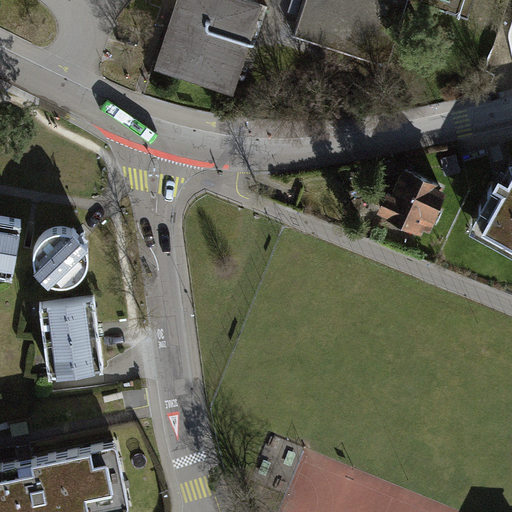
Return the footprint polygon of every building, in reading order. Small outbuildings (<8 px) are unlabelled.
[(266,5),(249,0),(180,0),(160,61),(238,87),(266,5)] [(304,0),(293,34),(389,65),(410,0),(304,0)] [(471,0),(429,0),(468,12),(471,0)] [(498,172),(473,219),(511,241),(511,157),(510,158),(511,166),(511,170),(509,177),(498,172)] [(444,187),(407,168),(385,213),(422,232),(444,187)] [(0,270),(18,273),(27,221),(0,216),(0,270)] [(64,285),(85,276),(93,255),(85,234),(64,225),(43,234),(34,255),(43,276),(64,285)] [(96,298),(42,304),(50,376),(104,370),(96,298)] [(0,475),(0,511),(111,511),(131,508),(120,452),(0,475)]
